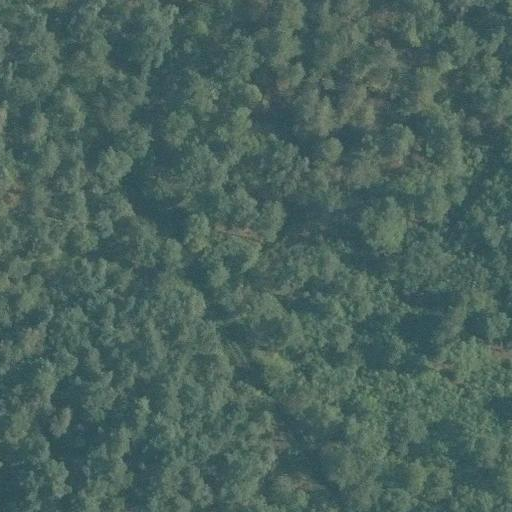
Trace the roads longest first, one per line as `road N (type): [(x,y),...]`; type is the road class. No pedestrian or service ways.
road 1 (track): [(511,65),(142,220)]
road 2 (track): [(309,511),(142,220)]
road 3 (track): [(142,220),(4,0)]
road 4 (track): [(142,220),(0,277)]
